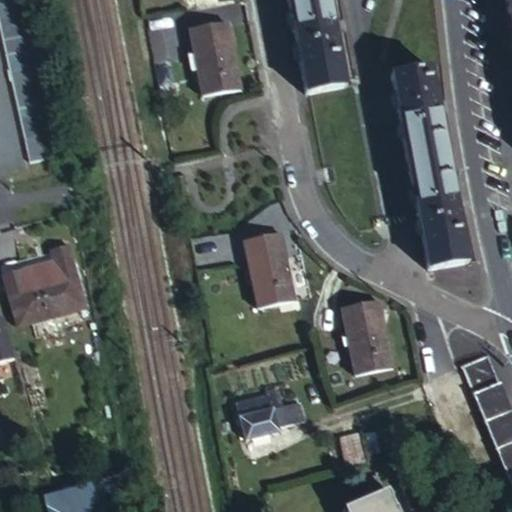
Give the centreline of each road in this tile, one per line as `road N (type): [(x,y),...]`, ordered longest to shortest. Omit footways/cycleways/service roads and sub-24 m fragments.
road 1 (residential): [(413,284),(351,254),(316,212),(266,0)]
road 2 (unclassified): [(455,0),(508,334)]
road 3 (residential): [(482,471),(413,284)]
